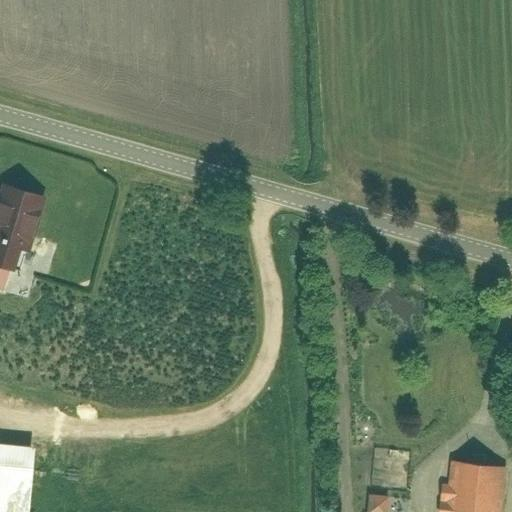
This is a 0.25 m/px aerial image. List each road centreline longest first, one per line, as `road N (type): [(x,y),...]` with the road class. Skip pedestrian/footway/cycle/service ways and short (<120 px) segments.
road 1 (residential): [(0,114),(511,259)]
road 2 (track): [(0,431),(118,441),(212,420),(246,394),(273,346),(251,188)]
road 3 (unknown): [(55,131),(15,264)]
